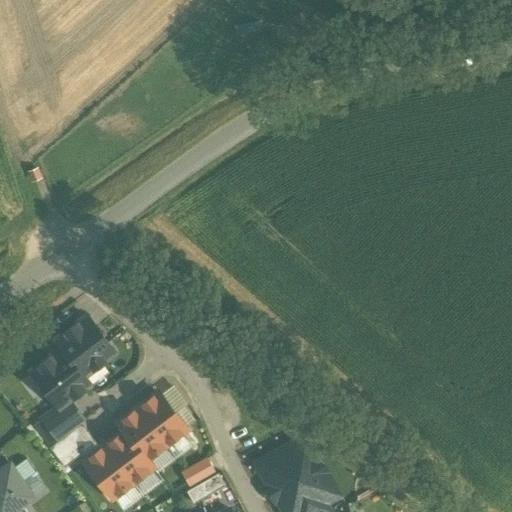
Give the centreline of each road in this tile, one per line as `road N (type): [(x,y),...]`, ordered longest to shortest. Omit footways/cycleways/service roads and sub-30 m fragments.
road 1 (residential): [(511,54),(320,91),(260,115),(57,257)]
road 2 (residential): [(169,351),(195,386),(254,511)]
road 3 (residential): [(57,257),(169,351)]
